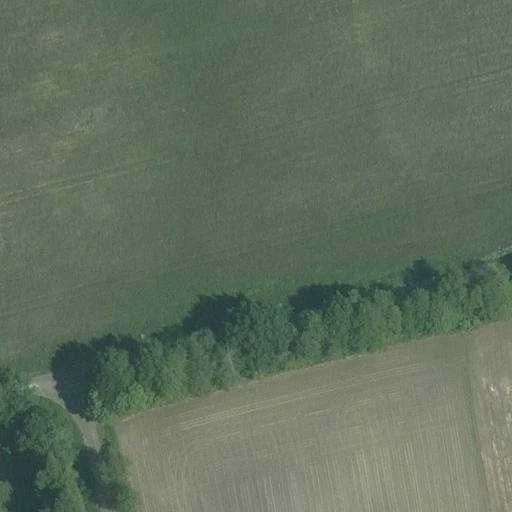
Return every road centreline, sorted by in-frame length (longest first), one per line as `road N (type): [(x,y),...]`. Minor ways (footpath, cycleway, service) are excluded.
road 1 (unclassified): [(68,379),(511,265)]
road 2 (unclassified): [(68,379),(98,511)]
